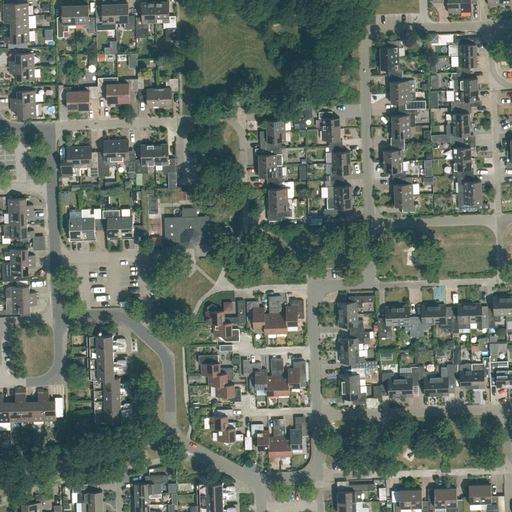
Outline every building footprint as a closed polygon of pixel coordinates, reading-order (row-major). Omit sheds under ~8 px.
[(448,2),(448,12),(460,12),(459,0),(434,0),(435,2),(448,2)] [(459,0),(460,12),(472,12),(471,1),(477,1),(477,0),(459,0)] [(169,16),(169,2),(155,3),(156,22),(163,21),(164,28),(166,28),(166,40),(176,40),(176,28),(176,16),(169,16)] [(3,4),(4,10),(4,17),(29,16),(28,3),(3,4)] [(149,34),(149,22),(156,22),(155,3),(142,3),(143,17),(136,17),(137,38),(146,37),(149,34)] [(96,17),(96,30),(116,29),(116,22),(115,4),(102,4),(103,17),(96,17)] [(124,29),(135,28),(135,16),(129,16),(128,4),(115,4),(116,22),(124,22),(124,29)] [(64,37),(64,32),(69,31),(68,24),(76,24),(75,5),(63,6),(63,19),(57,20),(58,37),(64,37)] [(76,24),(83,23),(83,26),(87,29),(89,29),(89,33),(95,32),(95,17),(89,18),(88,5),(75,5),(76,24)] [(4,23),(11,23),(11,29),(29,29),(29,16),(4,17),(4,23)] [(5,43),(30,42),(29,29),(11,29),(11,36),(5,36),(5,43)] [(456,45),(458,45),(458,55),(477,55),(476,44),(469,44),(469,38),(455,38),(456,45)] [(388,47),(380,47),(381,58),(399,58),(399,47),(401,47),(401,40),(387,41),(388,47)] [(101,56),(107,59),(110,51),(105,49),(101,56)] [(16,53),(16,60),(9,61),(10,67),(34,66),(34,53),(16,53)] [(459,66),(456,66),(457,73),(470,72),(470,66),(477,66),(477,55),(458,55),(459,66)] [(381,69),(388,69),(389,75),(402,75),(402,68),(399,68),(399,58),(381,58),(381,69)] [(17,80),(35,79),(34,66),(10,67),(10,73),(17,73),(17,80)] [(437,69),(437,79),(445,79),(445,69),(437,69)] [(477,78),(470,78),(470,72),(457,73),(452,73),(452,80),(453,80),(454,90),(478,89),(477,78)] [(391,81),(391,92),(409,92),(415,91),(415,80),(409,80),(402,81),(402,75),(389,75),(389,81),(391,81)] [(138,76),(138,79),(139,89),(147,89),(148,107),(159,107),(159,88),(152,88),(152,80),(144,81),(144,76),(138,76)] [(125,79),(125,83),(118,83),(119,102),(130,102),(130,92),(129,83),(132,83),(133,91),(139,91),(139,89),(138,79),(125,79)] [(166,79),(167,88),(159,88),(159,107),(172,106),(172,91),(179,91),(178,79),(166,79)] [(111,80),(98,80),(98,86),(99,93),(105,92),(104,84),(107,84),(108,92),(108,102),(119,102),(118,83),(112,84),(111,80)] [(68,96),(68,110),(79,109),(78,91),(72,91),(72,87),(64,87),(63,85),(58,85),(59,100),(65,100),(65,96),(68,96)] [(86,86),(86,90),(78,91),(79,109),(90,109),(90,99),(90,95),(93,95),(93,99),(99,98),(99,93),(98,86),(86,86)] [(451,97),(450,86),(442,87),(443,97),(451,97)] [(471,107),(471,101),(478,100),(478,89),(454,90),(454,101),(458,101),(458,103),(452,103),(452,107),(471,107)] [(17,91),(18,98),(11,98),(11,104),(36,103),(35,90),(17,91)] [(391,103),(399,103),(399,109),(418,108),(426,108),(426,102),(410,102),(409,92),(391,92),(391,103)] [(18,110),(18,117),(36,117),(36,103),(11,104),(11,111),(18,110)] [(470,113),(471,113),(471,107),(452,107),(451,107),(452,124),(470,124),(470,113)] [(399,115),(392,115),(392,127),(410,126),(416,126),(415,115),(418,115),(418,108),(399,109),(399,115)] [(319,118),(321,118),(322,129),(340,128),(340,117),(332,118),(332,111),(319,112),(319,118)] [(267,120),(267,131),(285,130),(285,120),(287,120),(287,113),(274,113),(274,120),(267,120)] [(447,135),(450,135),(450,142),(463,141),(463,135),(470,135),(470,124),(452,124),(447,125),(447,135)] [(393,137),(391,138),(391,144),(404,143),(404,137),(411,137),(410,126),(392,127),(393,137)] [(329,140),(329,146),(343,145),(342,139),(340,139),(340,128),(322,129),(322,140),(329,140)] [(266,148),(279,148),(282,148),(282,142),(286,141),(285,130),(267,131),(260,131),(260,139),(263,139),(263,142),(266,142),(266,148)] [(116,140),(104,141),(105,156),(99,157),(100,176),(110,176),(109,165),(111,165),(111,160),(117,160),(116,140)] [(129,153),(128,140),(116,140),(117,160),(124,159),(124,162),(126,166),(128,166),(128,171),(129,171),(129,177),(135,177),(135,171),(136,171),(135,159),(135,153),(129,153)] [(450,148),(453,148),(453,159),(471,158),(471,147),(464,147),(463,141),(450,142),(450,148)] [(391,150),(384,150),(384,161),(403,160),(402,150),(405,150),(404,143),(391,144),(391,150)] [(169,158),(168,144),(155,145),(155,164),(163,164),(163,172),(169,172),(175,172),(175,158),(169,158)] [(148,173),(148,164),(155,164),(155,145),(141,145),(142,159),(135,159),(136,171),(136,173),(148,173)] [(332,152),(332,163),(350,162),(350,151),(343,151),(343,145),(329,146),(329,152),(332,152)] [(98,162),(92,162),(91,146),(80,147),(80,166),(88,166),(88,176),(99,176),(98,162)] [(68,147),(68,158),(62,158),(62,176),(81,176),(80,166),(80,147),(68,147)] [(266,154),(259,154),(259,166),(283,165),(282,148),(279,148),(266,148),(266,154)] [(471,158),(453,159),(453,170),(454,176),(458,176),(460,176),(474,175),(473,169),(472,169),(471,158)] [(385,172),(392,172),(392,178),(406,178),(405,171),(403,171),(403,160),(384,161),(385,172)] [(333,174),(330,174),(330,180),(344,180),(344,174),(351,173),(350,162),(332,163),(333,174)] [(260,177),(267,176),(267,182),(280,182),(283,182),(283,165),(259,166),(260,177)] [(481,181),(474,181),(474,175),(460,176),(458,176),(458,193),(481,192),(481,181)] [(406,178),(392,178),(392,184),(394,184),(395,195),(413,194),(412,177),(406,178)] [(328,197),(333,197),(352,197),(351,186),(344,186),(344,180),(330,180),(326,180),(326,187),(328,187),(328,197)] [(267,189),(269,189),(270,200),(288,199),(287,188),(281,188),(280,182),(267,182),(267,189)] [(475,203),(482,203),(481,192),(458,193),(459,210),(475,210),(475,203)] [(148,194),(148,214),(158,214),(158,194),(148,194)] [(395,195),(395,206),(402,206),(402,212),(416,212),(416,205),(413,205),(413,194),(395,195)] [(352,197),(333,197),(328,197),(327,197),(328,208),(325,208),(325,215),(345,214),(345,208),(352,208),(352,197)] [(33,205),(27,205),(26,198),(8,198),(9,212),(34,211),(33,205)] [(290,210),(288,210),(288,199),(270,200),(270,211),(270,214),(268,214),(268,220),(281,220),(281,216),(291,216),(290,210)] [(98,214),(98,204),(78,204),(78,213),(98,214)] [(184,209),(183,210),(183,217),(168,217),(165,220),(166,249),(166,250),(181,242),(187,248),(195,247),(200,242),(216,248),(216,247),(215,219),(212,216),(197,216),(197,210),(195,208),(184,209)] [(9,212),(9,225),(27,224),(27,217),(34,217),(34,211),(9,212)] [(108,239),(121,238),(120,217),(120,211),(102,212),(102,217),(101,217),(102,228),(108,227),(108,239)] [(134,238),(133,216),(120,217),(121,238),(134,238)] [(96,239),(95,217),(82,218),(83,240),(96,239)] [(69,218),(70,240),(83,240),(82,218),(69,218)] [(34,230),(28,231),(27,224),(9,225),(5,225),(5,238),(35,237),(34,230)] [(28,255),(28,248),(10,249),(11,262),(36,261),(35,255),(28,255)] [(29,280),(29,275),(29,268),(36,267),(36,261),(11,262),(3,262),(3,281),(29,280)] [(37,299),(37,292),(30,293),(29,286),(9,286),(6,288),(6,297),(7,297),(7,300),(37,299)] [(351,302),(338,303),(339,315),(357,314),(357,307),(363,307),(363,302),(375,302),(374,295),(351,296),(351,302)] [(275,296),(269,296),(269,314),(265,314),(265,326),(265,332),(276,332),(275,296)] [(282,314),(281,296),(275,296),(276,332),(287,332),(287,325),(287,313),(286,313),(282,314)] [(488,310),(488,316),(488,327),(495,327),(494,321),(500,321),(500,315),(506,315),(505,297),(493,297),(494,310),(488,310)] [(30,305),(37,305),(37,299),(7,300),(7,310),(10,313),(30,312),(30,305)] [(304,318),(303,300),(297,300),(297,299),(291,300),(291,306),(286,307),(286,313),(287,313),(287,325),(298,324),(298,318),(304,318)] [(254,326),(254,330),(256,332),(265,332),(265,326),(265,314),(265,307),(259,308),(259,301),(247,301),(247,312),(253,312),(254,326)] [(482,316),(482,303),(470,304),(470,322),(477,322),(477,328),(488,327),(488,316),(482,316)] [(207,306),(207,311),(206,311),(207,324),(214,323),(232,322),(239,322),(238,316),(224,317),(224,310),(217,311),(217,306),(212,304),(207,306)] [(458,304),(458,317),(452,318),(453,333),(460,332),(459,328),(470,328),(470,322),(470,304),(458,304)] [(422,306),(422,318),(416,319),(417,336),(424,336),(423,330),(428,330),(428,324),(434,323),(434,305),(422,306)] [(446,318),(446,305),(434,305),(434,323),(441,323),(441,329),(446,329),(446,333),(453,333),(452,318),(446,318)] [(392,331),(392,325),(398,325),(398,306),(386,307),(386,319),(378,320),(379,337),(387,337),(387,331),(392,331)] [(410,330),(410,336),(417,336),(416,319),(410,319),(410,306),(398,306),(398,325),(405,324),(405,330),(410,330)] [(339,326),(352,326),(352,332),(370,331),(364,331),(363,320),(357,320),(357,314),(339,315),(339,326)] [(226,341),(233,341),(240,341),(239,328),(232,329),(232,322),(214,323),(214,335),(219,335),(226,341)] [(353,338),(340,338),(340,350),(358,350),(358,343),(370,343),(370,331),(352,332),(353,338)] [(113,334),(87,335),(88,357),(114,356),(113,334)] [(341,362),(354,362),(354,368),(365,368),(365,367),(377,367),(377,361),(365,361),(365,356),(359,356),(358,350),(340,350),(341,362)] [(199,364),(202,364),(202,375),(209,374),(234,373),(233,367),(220,368),(220,362),(219,363),(218,354),(199,355),(199,364)] [(115,378),(114,356),(88,357),(88,379),(94,379),(115,378)] [(478,363),(478,369),(472,370),(473,388),(485,387),(484,377),(490,377),(490,363),(491,363),(490,357),(483,357),(483,363),(478,363)] [(300,386),(306,386),(305,361),(293,362),(294,368),(288,368),(288,375),(289,375),(289,387),(300,386)] [(508,368),(501,369),(501,362),(491,363),(490,363),(490,377),(496,376),(497,387),(509,387),(508,368)] [(256,388),(267,388),(267,376),(267,369),(261,369),(261,363),(249,363),(249,370),(243,370),(244,376),(250,376),(250,388),(256,388)] [(448,381),(454,381),(454,375),(454,364),(447,364),(448,366),(442,366),(443,377),(436,377),(437,395),(449,395),(448,381)] [(465,364),(460,364),(454,364),(454,375),(460,375),(461,388),(473,388),(472,370),(465,370),(465,364)] [(413,396),(412,385),(418,385),(418,371),(418,366),(412,367),(412,372),(400,372),(400,378),(401,396),(413,396)] [(424,385),(425,396),(437,395),(436,377),(430,377),(430,371),(425,371),(425,366),(418,366),(418,371),(418,385),(424,385)] [(354,374),(341,374),(341,386),(360,386),(359,379),(365,379),(365,368),(354,368),(354,374)] [(267,394),(278,394),(277,369),(271,369),(272,376),(267,376),(267,388),(267,394)] [(278,394),(289,394),(290,394),(289,387),(289,375),(288,375),(284,375),(284,369),(277,369),(278,394)] [(388,386),(389,397),(401,396),(400,378),(394,378),(394,372),(382,373),(382,386),(388,386)] [(227,380),(234,379),(234,373),(209,374),(209,385),(216,385),(227,384),(227,380)] [(115,378),(94,379),(94,400),(121,399),(120,377),(115,378)] [(242,401),(241,395),(241,389),(234,389),(234,384),(227,384),(216,385),(216,396),(230,396),(230,401),(235,401),(242,401)] [(366,392),(360,392),(360,386),(341,386),(342,398),(355,398),(355,404),(366,403),(366,392)] [(21,394),(22,421),(33,421),(32,401),(26,402),(26,393),(21,394)] [(38,393),(38,401),(32,401),(33,421),(44,420),(43,393),(38,393)] [(49,401),(49,393),(43,393),(44,420),(56,420),(56,416),(63,416),(63,397),(56,397),(56,400),(49,401)] [(0,421),(10,422),(10,402),(4,402),(3,394),(0,394),(0,421)] [(15,394),(16,402),(10,402),(10,422),(22,421),(21,394),(15,394)] [(94,400),(95,422),(121,421),(121,399),(94,400)] [(236,428),(235,422),(228,422),(228,416),(233,416),(233,409),(218,409),(218,416),(210,416),(210,429),(218,428),(236,428)] [(308,422),(302,422),(296,422),(296,429),(290,429),(291,436),(291,448),(292,448),(303,447),(302,435),(308,435),(308,422)] [(269,437),(269,430),(264,430),(263,424),(251,424),(252,437),(258,437),(258,449),(269,448),(269,437)] [(243,434),(236,434),(236,428),(218,428),(218,440),(223,440),(227,444),(231,440),(243,440),(243,434)] [(269,448),(269,455),(281,455),(280,430),(274,430),(274,437),(269,437),(269,448)] [(281,455),(292,454),(292,448),(291,448),(291,436),(286,436),(286,430),(280,430),(281,455)] [(155,493),(162,493),(161,483),(167,482),(167,475),(149,475),(150,482),(135,483),(135,493),(149,493),(155,493)] [(197,505),(224,504),(223,482),(197,483),(197,505)] [(78,492),(79,502),(82,502),(84,502),(89,502),(103,501),(103,491),(92,491),(92,484),(73,485),(73,492),(78,492)] [(349,490),(338,491),(338,502),(356,501),(362,501),(362,490),(368,490),(368,484),(349,484),(349,490)] [(492,496),(491,484),(480,485),(481,503),(487,502),(487,511),(498,511),(498,496),(492,496)] [(480,485),(469,485),(469,497),(463,497),(463,499),(464,511),(470,511),(470,503),(481,503),(480,485)] [(434,489),(435,500),(428,500),(428,511),(435,511),(446,511),(445,488),(434,489)] [(457,499),(457,488),(445,488),(446,511),(457,511),(463,511),(464,511),(463,499),(457,499)] [(400,511),(400,508),(411,507),(411,489),(400,490),(400,501),(394,502),(394,511),(400,511)] [(422,501),(422,489),(411,489),(411,507),(422,507),(422,511),(428,511),(428,500),(422,501)] [(133,493),(133,494),(133,505),(150,504),(149,497),(162,497),(162,493),(155,493),(149,493),(135,493),(133,493)] [(105,511),(105,501),(103,501),(89,502),(84,502),(82,502),(82,511),(105,511)] [(356,501),(338,502),(338,511),(369,511),(369,507),(363,507),(362,502),(362,501),(356,501)] [(41,511),(42,502),(22,503),(22,511),(41,511)]
